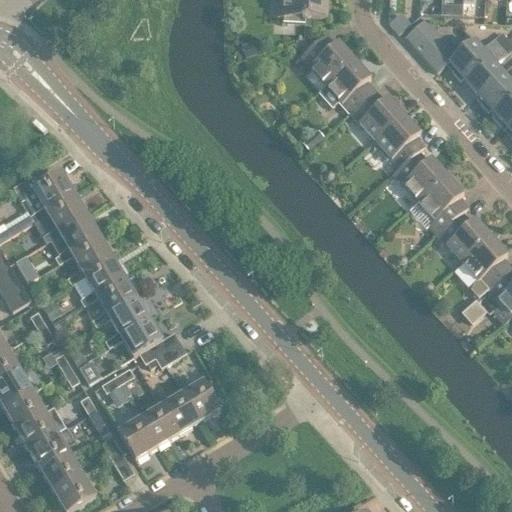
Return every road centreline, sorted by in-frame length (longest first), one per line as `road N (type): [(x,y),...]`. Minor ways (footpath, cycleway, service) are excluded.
road 1 (tertiary): [(322,397),(38,68),(0,45)]
road 2 (residential): [(511,192),(366,31),(361,0)]
road 3 (residential): [(187,478),(322,397)]
road 4 (tertiary): [(429,511),(322,397)]
